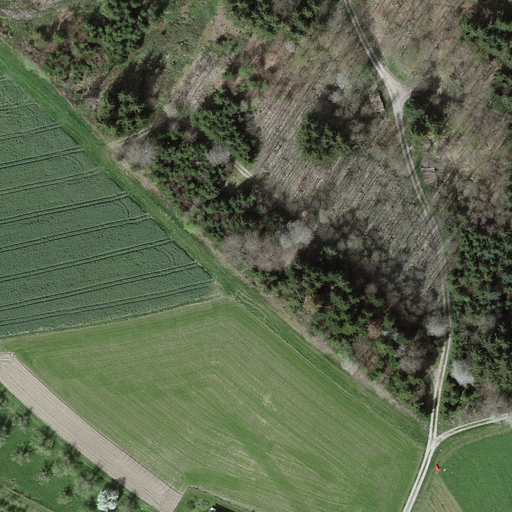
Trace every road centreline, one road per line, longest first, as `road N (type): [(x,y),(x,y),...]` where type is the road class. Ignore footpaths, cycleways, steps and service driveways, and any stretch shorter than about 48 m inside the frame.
road 1 (track): [(346,0),(393,95),(446,290),(431,445),(406,511)]
road 2 (track): [(393,95),(437,92),(511,120)]
